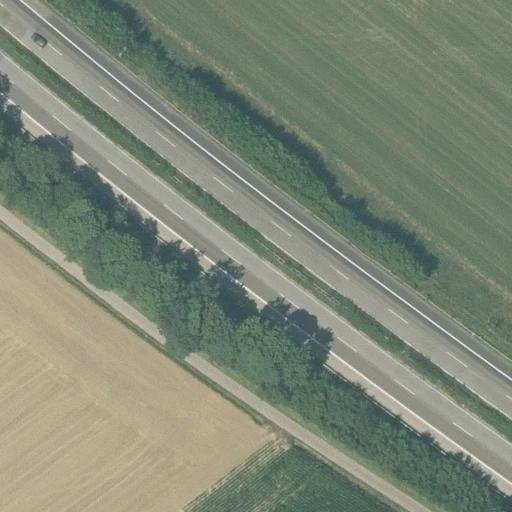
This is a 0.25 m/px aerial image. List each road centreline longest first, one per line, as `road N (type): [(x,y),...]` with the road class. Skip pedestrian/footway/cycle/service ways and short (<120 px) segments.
road 1 (motorway): [(511,406),(208,185),(0,10)]
road 2 (motorway): [(0,79),(204,245),(511,466)]
road 3 (unclassified): [(0,211),(143,324),(422,511)]
